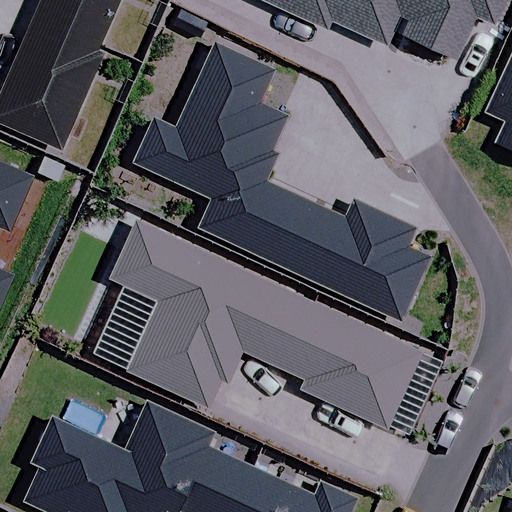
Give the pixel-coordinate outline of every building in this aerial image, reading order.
[(112,14),(80,0),(40,0),(0,92),(0,124),(60,151),(102,55),(95,53),(112,14)] [(80,0),(112,14),(118,0),(80,0)] [(493,24),(504,0),(261,0),(324,29),(328,21),(386,48),(393,33),(453,61),(474,15),(493,24)] [(198,230),(236,247),(265,183),(277,157),(269,153),(286,118),(257,105),(272,71),(214,44),(174,131),(153,121),(133,166),(211,202),(198,230)] [(511,68),(489,119),(511,129),(501,150),(511,155),(511,68)] [(0,303),(11,279),(0,273),(0,228),(6,231),(29,178),(0,165),(0,303)] [(236,247),(400,322),(429,259),(407,249),(416,231),(353,202),(344,220),(265,183),(236,247)] [(272,284),(134,221),(108,277),(158,300),(126,371),(205,407),(218,380),(226,384),(237,361),(240,353),(272,284)] [(421,351),(272,284),(240,353),(303,381),(299,389),(385,428),(421,351)] [(38,468),(23,501),(47,511),(159,511),(162,507),(174,511),(348,511),(354,499),(321,484),(314,499),(205,449),(212,433),(145,403),(123,451),(52,419),(31,464),(38,468)]
